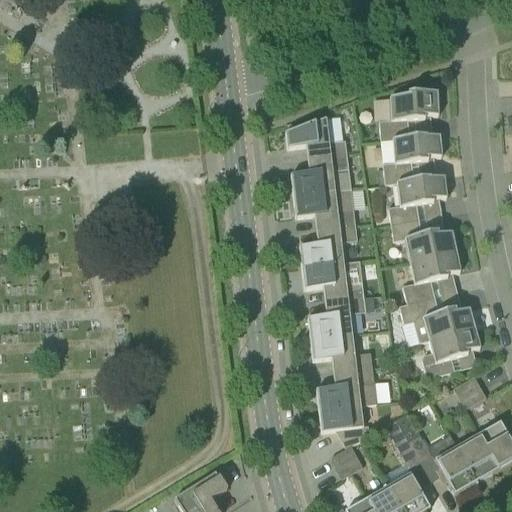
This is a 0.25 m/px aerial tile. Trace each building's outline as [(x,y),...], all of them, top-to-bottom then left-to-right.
[(391,144),(425,141),(425,140),(408,142),(407,125),(424,124),(423,121),(437,120),(436,96),(407,98),(407,100),(389,101),(390,125),(378,125),(379,145),(391,144)] [(306,163),(346,159),(344,145),(328,147),(325,123),(285,136),(284,136),(286,153),(305,150),(306,163)] [(395,188),(429,183),(429,182),(412,184),(410,168),(427,166),(427,162),(441,161),(439,140),(425,141),(391,144),(393,167),(381,168),(383,189),(395,188)] [(292,200),(334,196),(331,175),(348,173),(346,159),(306,163),(308,177),(289,179),(292,200)] [(389,229),(418,225),(416,210),(432,207),(432,204),(446,202),(443,181),(429,183),(395,188),(398,211),(386,212),(389,229)] [(315,234),(355,229),(350,194),(334,196),(292,200),(294,222),(313,220),(315,234)] [(108,239),(137,236),(133,203),(95,208),(99,241),(108,239)] [(409,266),(455,257),(451,236),(437,239),(437,235),(420,239),(418,225),(389,229),(392,246),(404,244),(409,266)] [(300,272),(343,267),(340,247),(356,245),(355,229),(315,234),(316,248),(298,250),(300,272)] [(406,309),(434,302),(430,286),(446,283),(445,279),(459,276),(455,257),(409,266),(413,288),(401,290),(406,309)] [(323,305),(363,301),(359,265),(343,267),(300,272),(303,294),(322,291),(323,305)] [(309,343),(351,338),(349,318),(365,316),(363,301),(323,305),(325,320),(306,322),(309,343)] [(428,345),(474,333),(468,313),(455,317),(454,313),(438,318),(434,302),(406,309),(410,327),(422,323),(428,345)] [(453,375),(450,364),(467,359),(466,356),(479,352),(474,333),(428,345),(434,367),(422,370),(426,383),(460,374),(460,373),(453,375)] [(332,377),(372,372),(370,357),(354,359),(351,338),(309,343),(311,365),(330,363),(332,377)] [(317,415),(360,410),(376,408),(372,372),(332,377),(333,391),(315,393),(317,415)] [(452,393),(458,403),(479,391),(473,381),(452,393)] [(458,403),(464,413),(485,401),(479,391),(458,403)] [(344,454),(349,451),(369,440),(368,429),(363,430),(360,410),(317,415),(320,437),(344,434),(345,438),(338,442),(344,454)] [(453,498),(475,486),(455,451),(448,439),(426,452),(405,418),(395,425),(419,467),(430,486),(439,481),(442,487),(446,485),(453,498)] [(407,474),(419,467),(395,425),(383,432),(407,474)] [(477,438),(497,473),(511,464),(511,448),(511,447),(511,440),(507,433),(504,435),(499,426),(477,438)] [(475,486),(497,473),(477,438),(455,451),(475,486)] [(335,473),(355,461),(349,451),(344,454),(329,463),(335,473)] [(355,461),(335,473),(341,483),(361,471),(355,461)] [(178,511),(214,511),(210,504),(226,493),(218,481),(217,482),(214,477),(173,503),(178,511)] [(399,511),(428,511),(421,499),(425,497),(417,484),(414,486),(409,478),(387,490),(399,511)] [(370,511),(399,511),(387,490),(365,503),(370,511)] [(370,511),(365,503),(349,511),(370,511)]
